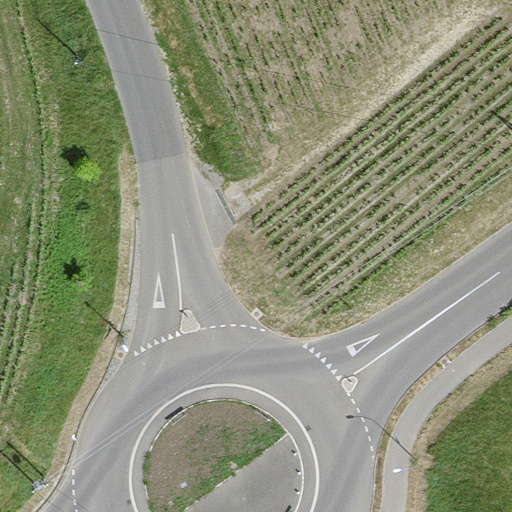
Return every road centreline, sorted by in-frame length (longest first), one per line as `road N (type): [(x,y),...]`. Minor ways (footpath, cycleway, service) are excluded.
road 1 (track): [(174,229),(258,191),(498,0)]
road 2 (tertiary): [(112,0),(159,148),(190,356)]
road 3 (track): [(0,9),(23,149),(0,233)]
road 4 (tertiary): [(324,396),(511,264)]
road 5 (tertiary): [(190,356),(155,371),(107,428),(97,465),(101,511)]
road 6 (tertiary): [(324,396),(277,361),(219,351),(190,356)]
road 7 (tertiary): [(350,511),(351,449),(324,396)]
